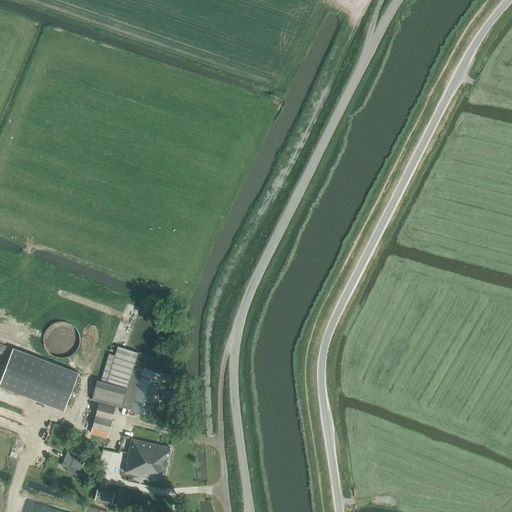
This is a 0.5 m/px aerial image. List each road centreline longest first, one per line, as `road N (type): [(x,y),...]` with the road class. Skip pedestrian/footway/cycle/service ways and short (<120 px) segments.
road 1 (unclassified): [(339,511),(322,387),(326,339),(456,77),(508,0)]
road 2 (tertiary): [(249,511),(234,402),(240,316),(397,0)]
